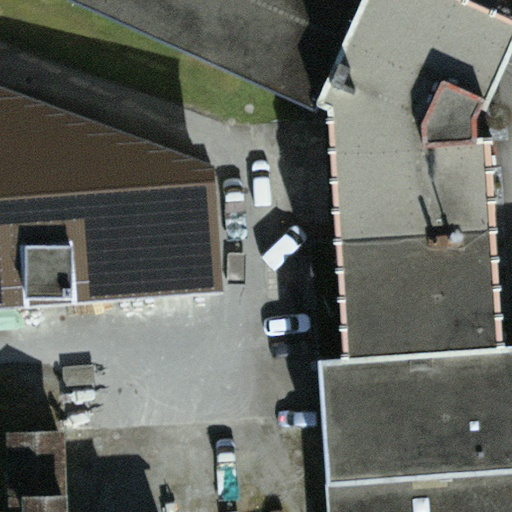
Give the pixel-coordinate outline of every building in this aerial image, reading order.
[(61,0),(307,112),(355,0),(61,0)] [(509,35),(431,0),(355,0),(307,112),(322,121),(335,370),(495,353),(480,150),(457,147),(479,111),(509,35)] [(0,311),(216,300),(212,180),(4,95),(0,95),(0,311)] [(511,511),(511,352),(495,353),(335,370),(312,374),(321,511),(511,511)] [(58,445),(11,444),(10,491),(57,492),(58,445)]
